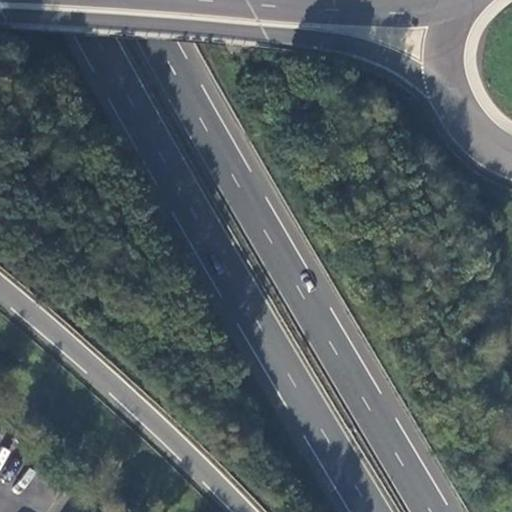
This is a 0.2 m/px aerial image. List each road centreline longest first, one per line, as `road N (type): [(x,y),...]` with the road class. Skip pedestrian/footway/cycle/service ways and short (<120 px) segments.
road 1 (trunk): [(431,511),(130,0)]
road 2 (trunk): [(72,0),(372,511)]
road 3 (secondary): [(0,10),(342,42),(397,62),(444,97)]
road 4 (trunk): [(0,290),(242,511)]
road 5 (secondary): [(456,0),(384,13),(275,0)]
